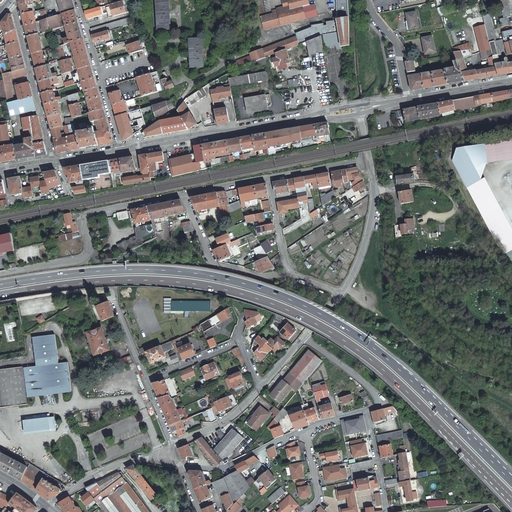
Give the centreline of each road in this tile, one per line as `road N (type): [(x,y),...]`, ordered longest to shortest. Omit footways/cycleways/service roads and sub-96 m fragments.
road 1 (trunk): [(511,480),(387,358),(291,299),(245,282),(142,269),(0,285)]
road 2 (trunk): [(0,296),(142,280),(190,283),(288,309),(371,359),(485,471)]
road 3 (unknown): [(138,166),(137,134),(217,65),(282,28),(326,15),(330,0)]
road 4 (secondary): [(360,108),(122,151)]
road 5 (residential): [(0,275),(86,256),(85,216),(181,194)]
road 6 (residential): [(10,2),(52,161)]
road 7 (residential): [(76,0),(122,151)]
road 8 (unknown): [(79,406),(53,327),(36,328),(24,356),(0,362)]
road 9 (residential): [(290,271),(257,275),(212,262),(181,194)]
road 10 (residential): [(145,380),(240,342),(260,389)]
road 11 (residential): [(181,467),(229,465),(307,430)]
road 12 (residential): [(47,506),(101,473),(166,453)]
